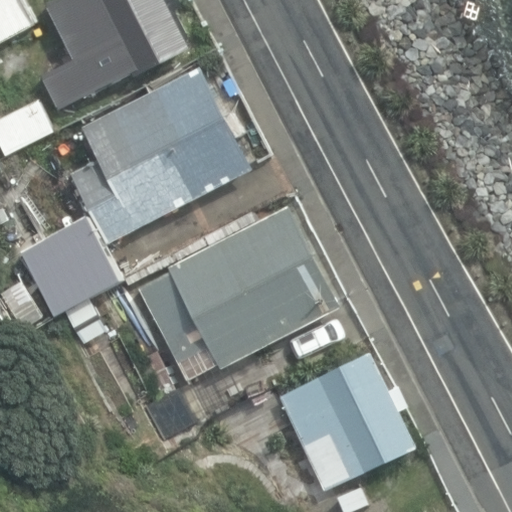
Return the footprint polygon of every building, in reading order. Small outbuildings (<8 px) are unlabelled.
[(0,0),(0,44),(40,24),(27,0),(0,0)] [(45,75),(62,110),(198,42),(181,7),(188,4),(185,0),(58,0),(50,4),(78,58),(45,75)] [(60,305),(64,312),(127,278),(109,244),(258,167),(256,163),(226,108),(227,95),(221,85),(211,78),(205,67),(104,119),(118,150),(72,174),(93,214),(24,248),(56,308),(60,305)] [(0,119),(0,135),(9,155),(57,132),(42,100),(0,119)] [(148,402),(169,441),(224,412),(205,376),(345,303),(292,201),(179,259),(176,252),(138,272),(193,378),(148,402)] [(304,439),(329,489),(420,445),(403,409),(411,405),(401,386),(394,389),(375,350),(283,394),(290,410),(281,415),(294,443),(304,439)] [(222,416),(230,430),(246,420),(238,407),(222,416)]
